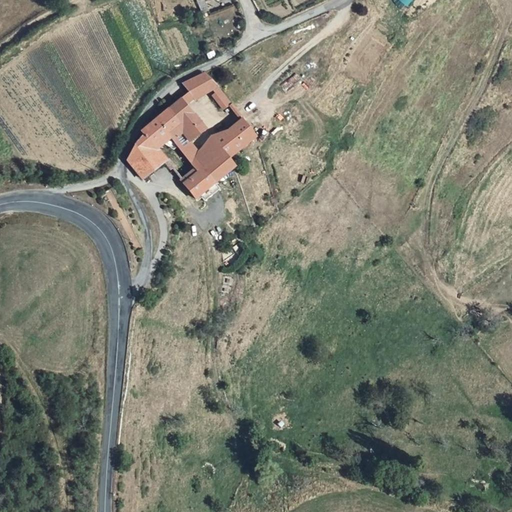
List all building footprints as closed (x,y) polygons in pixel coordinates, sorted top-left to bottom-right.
[(202,73),(184,84),(195,98),(217,88),(202,73)] [(215,97),(225,110),(231,105),(221,93),(215,97)] [(199,172),(204,168),(208,164),(197,152),(191,145),(206,131),(182,100),(169,110),(182,125),(169,135),(182,151),(188,158),(199,172)] [(145,136),(154,148),(164,139),(178,155),(182,151),(169,135),(182,125),(169,110),(141,132),(145,136)] [(255,138),(243,121),(216,142),(222,151),(229,160),(255,138)] [(145,136),(135,147),(143,157),(154,148),(145,136)] [(216,142),(213,139),(197,152),(208,164),(222,151),(216,142)] [(156,173),(143,157),(135,147),(127,159),(143,179),(156,173)] [(169,166),(154,148),(143,157),(156,173),(169,166)] [(235,166),(229,160),(222,151),(208,164),(204,168),(215,183),(235,166)] [(173,171),(184,184),(199,172),(188,158),(173,171)] [(204,168),(199,172),(184,184),(196,198),(215,183),(204,168)]
